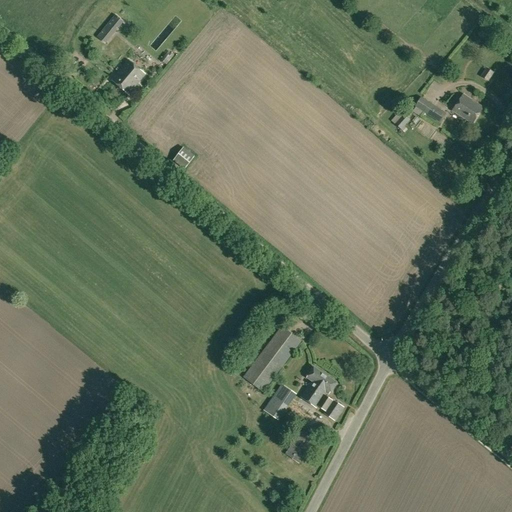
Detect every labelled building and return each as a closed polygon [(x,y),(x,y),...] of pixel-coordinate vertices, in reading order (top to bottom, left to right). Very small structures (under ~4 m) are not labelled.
[(98,37),(106,43),(123,21),(116,15),(98,37)] [(161,60),(167,65),(172,58),(166,53),(161,60)] [(112,79),(129,94),(145,74),(128,60),(112,79)] [(481,76),(489,81),(494,72),(487,67),(481,76)] [(494,77),(487,86),(494,92),(501,82),(494,77)] [(453,111),(473,123),(483,107),(463,94),(453,111)] [(416,106),(440,122),(445,113),(429,102),(421,97),(416,106)] [(392,103),(388,99),(382,105),(386,109),(392,103)] [(398,127),(401,130),(410,122),(406,118),(398,127)] [(429,134),(413,120),(403,131),(419,146),(429,134)] [(173,160),(184,169),(195,156),(184,147),(173,160)] [(243,377),(263,392),(266,388),(273,378),(302,341),(282,326),(243,377)] [(325,413),(335,420),(344,406),(334,399),(333,400),(325,395),(327,392),(330,394),(337,382),(314,367),(306,377),(312,381),(301,396),(317,408),(318,406),(326,411),(325,413)] [(264,410),(278,420),(296,394),(294,392),(282,384),(264,410)] [(285,454),(300,463),(316,438),(301,428),(285,454)]
